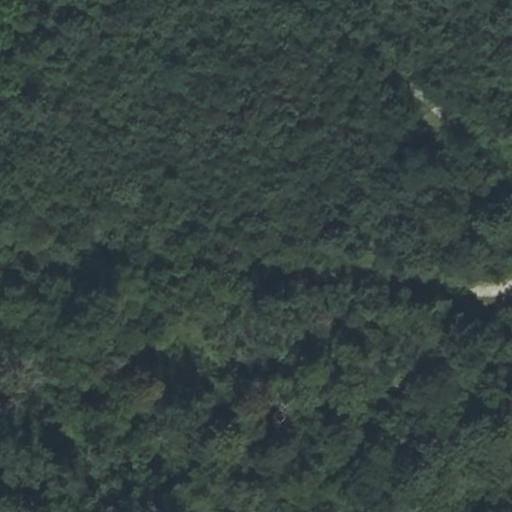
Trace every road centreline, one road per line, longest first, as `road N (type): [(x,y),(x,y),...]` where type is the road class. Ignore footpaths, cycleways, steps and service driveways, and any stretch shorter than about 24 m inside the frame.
road 1 (track): [(511,177),(455,119),(273,0)]
road 2 (unknown): [(477,287),(448,313),(390,394),(329,511)]
road 3 (track): [(423,511),(503,291)]
